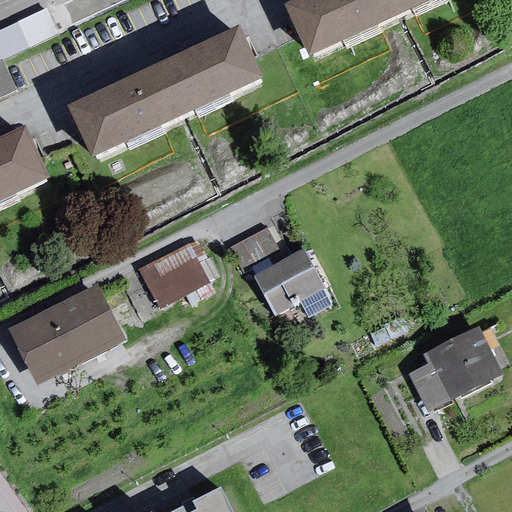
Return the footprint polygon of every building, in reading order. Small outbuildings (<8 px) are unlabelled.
[(297,0),(288,5),(312,57),(438,0),(297,0)] [(244,25),(72,106),(96,157),(268,75),(244,25)] [(23,26),(0,36),(0,67),(34,51),(23,26)] [(8,66),(0,69),(0,104),(21,95),(8,66)] [(32,122),(0,136),(0,200),(56,174),(32,122)] [(271,231),(233,252),(244,273),(282,252),(271,231)] [(200,246),(142,271),(160,311),(188,299),(193,310),(222,298),(200,246)] [(259,281),(280,321),(304,308),(312,323),(340,308),(310,254),(259,281)] [(104,292),(16,337),(44,392),(132,347),(104,292)] [(411,334),(405,320),(386,328),(392,342),(411,334)] [(434,369),(413,379),(432,418),(509,382),(486,333),(430,360),(434,369)] [(238,511),(230,495),(203,509),(204,511),(238,511)]
